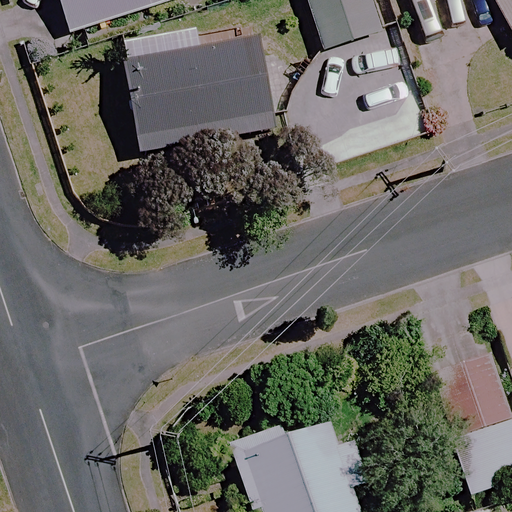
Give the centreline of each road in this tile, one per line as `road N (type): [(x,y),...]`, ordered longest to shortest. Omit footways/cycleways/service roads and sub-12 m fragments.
road 1 (residential): [(24,367),(511,201)]
road 2 (unclassified): [(72,511),(24,367)]
